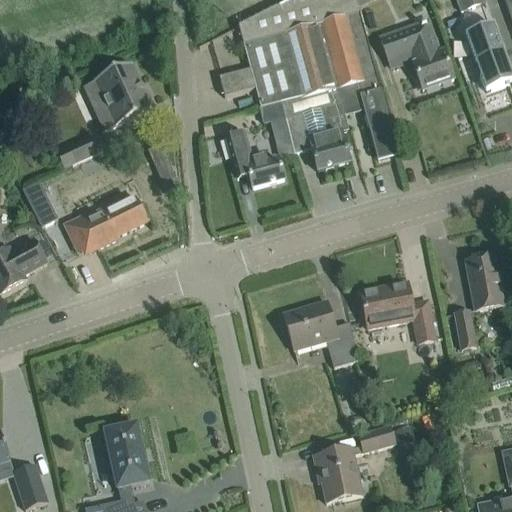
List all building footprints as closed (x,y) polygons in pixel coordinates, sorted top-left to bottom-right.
[(399,160),(359,17),(357,9),(354,0),(295,0),(261,17),(238,29),(250,72),(219,81),(224,101),(255,92),(260,110),(282,105),(285,118),(330,106),(330,104),(341,101),(346,118),(363,113),(378,165),(399,160)] [(354,0),(357,9),(375,0),(354,0)] [(487,4),(485,0),(456,0),(463,14),(487,4)] [(511,0),(503,0),(511,25),(511,0)] [(410,59),(422,94),(454,83),(443,54),(428,59),(426,53),(429,52),(420,28),(381,42),(389,66),(410,59)] [(469,38),(465,39),(476,68),(486,95),(509,87),(508,86),(511,84),(511,78),(494,29),(469,38)] [(155,112),(147,95),(144,96),(131,68),(94,85),(107,112),(96,118),(104,135),(155,112)] [(349,133),(345,118),(346,118),(341,101),(330,104),(330,106),(285,118),(286,122),(291,142),(290,143),(294,157),(294,158),(311,153),(317,175),(350,166),(342,135),(349,133)] [(282,105),(260,110),(264,127),(286,122),(285,118),(282,105)] [(245,136),(225,142),(235,175),(237,184),(249,181),(252,193),(284,184),(279,162),(266,166),(264,155),(251,158),(245,136)] [(101,155),(94,140),(65,153),(72,169),(101,155)] [(290,143),(277,146),(280,160),(294,157),(290,143)] [(161,145),(148,151),(152,161),(167,155),(161,145)] [(41,183),(22,192),(40,229),(59,221),(41,183)] [(82,220),(64,229),(78,257),(95,248),(97,254),(118,244),(117,242),(148,226),(136,202),(123,208),(121,203),(102,212),(83,222),(82,220)] [(24,279),(46,267),(34,243),(11,256),(8,251),(0,255),(0,297),(26,284),(24,279)] [(464,265),(474,315),(504,309),(501,292),(505,291),(502,275),(497,276),(494,259),(464,265)] [(428,310),(412,313),(407,286),(384,290),(385,292),(362,297),(361,295),(360,295),(367,333),(413,324),(418,347),(435,344),(428,310)] [(283,318),(294,355),(326,346),(333,372),(357,365),(350,327),(334,331),(326,306),(283,318)] [(476,351),(469,315),(454,317),(461,354),(476,351)] [(110,511),(145,511),(143,506),(132,508),(129,490),(149,486),(144,463),(143,463),(140,452),(141,451),(136,429),(133,430),(132,427),(122,429),(123,432),(104,436),(117,493),(119,492),(122,504),(109,507),(110,511)] [(362,499),(353,459),(395,448),(390,430),(358,439),(362,450),(313,461),(316,478),(319,477),(326,507),(362,499)] [(0,437),(0,468),(9,465),(0,437)] [(511,511),(511,454),(503,457),(510,488),(511,488),(511,491),(511,502),(502,504),(503,508),(484,511),(511,511)] [(35,469),(12,476),(24,511),(30,511),(48,506),(35,469)]
